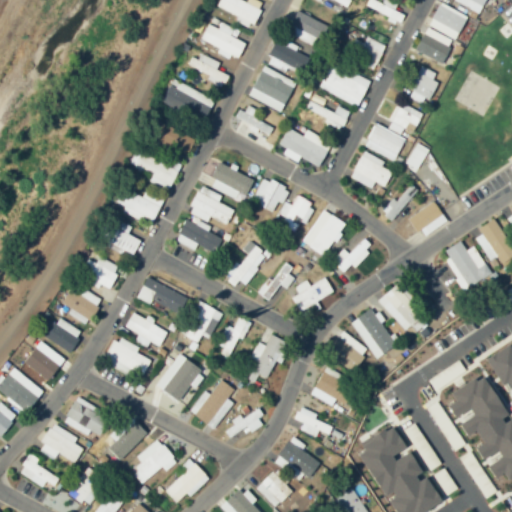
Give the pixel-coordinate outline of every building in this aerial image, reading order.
[(257,0),(246,0),(246,1),(242,0),(219,0),(216,6),(237,16),(235,21),(251,28),(262,2),(257,0)] [(485,0),(454,0),(454,2),(480,13),(485,0)] [(467,14),(439,4),(429,28),(457,38),(467,14)] [(320,47),(328,24),(294,11),(286,33),(320,47)] [(233,28),(220,22),(217,28),(208,23),(200,39),(218,48),(216,52),(229,59),(231,55),(238,58),(245,43),(229,35),(233,28)] [(453,39),(426,28),(416,51),(443,63),(453,39)] [(363,43),(350,37),(344,50),(376,65),(385,45),(366,37),(363,43)] [(306,56),(295,51),(298,46),(287,41),(285,46),(274,41),(265,64),(284,71),(286,68),(300,73),(306,56)] [(191,56),(187,66),(209,74),(206,82),(221,87),(229,66),(199,55),(198,59),(191,56)] [(357,106),(369,81),(330,63),(318,87),(357,106)] [(436,72),(416,65),(408,88),(412,90),(409,98),(421,103),(423,97),(430,100),(437,81),(433,80),(436,72)] [(295,82),(262,66),(247,96),(280,112),(295,82)] [(213,97),(170,79),(161,101),(204,119),(213,97)] [(305,109),(325,117),(322,122),(341,130),(349,111),(336,105),(333,111),(309,101),(305,109)] [(416,126),(422,113),(401,102),(388,128),(401,134),(407,122),(416,126)] [(271,126),(251,116),(255,109),(247,105),(244,112),(238,109),(234,116),(248,123),(242,136),(262,146),(271,126)] [(127,169),(170,187),(192,137),(157,122),(147,145),(155,149),(153,153),(137,146),(127,169)] [(364,147),(395,160),(404,137),(374,124),(364,147)] [(306,129),(303,136),(287,127),(278,144),(286,148),(283,154),(298,162),(300,157),(318,167),(331,143),(306,129)] [(404,163),(416,170),(428,149),(416,142),(404,163)] [(350,177),(371,188),(374,181),(384,186),(391,172),(381,167),(383,161),(363,151),(350,177)] [(249,178),(220,163),(208,186),(238,200),(249,178)] [(252,200),(273,210),(277,200),(282,203),(289,189),(263,177),(252,200)] [(381,212),(393,221),(416,189),(409,184),(397,202),(391,197),(381,212)] [(221,195),(200,186),(188,212),(207,221),(209,217),(226,224),(233,209),(218,202),(221,195)] [(122,210),(151,224),(163,199),(144,190),(141,197),(120,187),(113,202),(124,207),(122,210)] [(285,202),(278,214),(284,217),(280,224),(294,232),(300,221),(304,223),(314,204),(297,194),(291,205),(285,202)] [(422,229),(424,234),(446,224),(436,202),(408,215),(416,233),(422,229)] [(345,224),(322,209),(301,242),(324,256),(345,224)] [(511,256),(511,247),(492,218),(476,228),(480,233),(473,238),(489,261),(495,256),(501,264),(511,256)] [(130,225),(114,219),(112,224),(102,220),(95,237),(133,253),(139,239),(126,234),(130,225)] [(194,250),(196,244),(211,251),(218,236),(207,231),(209,226),(205,224),(203,228),(185,219),(174,241),(194,250)] [(348,254),(342,248),(330,260),(343,272),(351,264),(354,267),(373,247),(363,238),(348,254)] [(247,254),(240,264),(237,262),(225,280),(234,286),(239,280),(243,284),(265,253),(248,240),(241,250),(247,254)] [(461,290),(489,275),(473,245),(464,250),(459,241),(443,250),(449,259),(448,260),(457,277),(455,278),(461,290)] [(110,289),(120,267),(98,257),(95,262),(86,258),(78,275),(110,289)] [(257,293),(269,301),(279,285),(286,289),(293,277),(288,274),(292,267),(285,262),(272,281),(267,278),(257,293)] [(186,298),(146,277),(136,297),(149,304),(151,300),(178,314),(186,298)] [(298,294),(291,297),(299,311),(333,292),(325,277),(309,286),(306,280),(294,287),(298,294)] [(378,299),(403,332),(423,318),(398,284),(378,299)] [(82,288),(78,294),(69,289),(61,303),(70,308),(67,314),(85,324),(99,298),(82,288)] [(221,313),(198,300),(180,333),(196,342),(201,334),(207,338),(221,313)] [(352,320),(373,359),(396,346),(382,321),(381,322),(374,308),(352,320)] [(167,330),(146,318),(145,319),(133,312),(124,326),(138,334),(134,340),(146,347),(149,341),(158,346),(167,330)] [(216,344),(222,347),(219,354),(227,357),(236,337),(241,339),(249,322),(237,317),(232,327),(224,324),(216,344)] [(56,323),(49,319),(40,334),(69,352),(82,331),(59,318),(56,323)] [(326,351),(351,372),(368,351),(343,330),(326,351)] [(256,341),(250,358),(256,360),(252,371),(268,377),(274,360),(281,363),(286,351),(283,350),(286,341),(270,335),(266,345),(256,341)] [(150,359),(135,353),(138,346),(116,336),(107,358),(144,374),(150,359)] [(511,344),(487,359),(502,387),(509,383),(511,388),(511,344)] [(59,366),(34,347),(23,362),(49,381),(59,366)] [(166,384),(162,390),(178,401),(190,384),(195,388),(205,374),(177,354),(160,379),(166,384)] [(43,390),(13,367),(0,382),(0,393),(25,413),(43,390)] [(345,404),(355,383),(323,367),(310,395),(331,405),(334,399),(345,404)] [(511,478),(511,417),(511,416),(510,417),(485,376),(477,381),(475,378),(451,393),(455,401),(448,406),(455,418),(469,409),(473,416),(459,424),(468,437),(476,432),(483,443),(476,448),(483,461),(498,451),(502,458),(488,467),(496,479),(505,474),(509,481),(511,478)] [(233,389),(220,379),(209,394),(204,391),(189,411),(207,424),(233,389)] [(62,421),(86,435),(89,430),(99,435),(110,415),(75,396),(62,421)] [(0,435),(17,417),(0,401),(0,435)] [(262,425),(258,418),(263,415),(257,406),(232,423),(234,425),(224,431),(229,438),(247,427),(251,432),(262,425)] [(299,430),(314,437),(317,430),(328,434),(331,426),(313,418),(315,413),(298,406),(293,419),(302,422),(299,430)] [(119,460),(147,434),(129,415),(101,441),(119,460)] [(52,459),(57,452),(73,462),(82,448),(73,443),(76,437),(52,422),(40,441),(43,443),(38,450),(52,459)] [(424,511),(442,503),(427,475),(424,476),(410,450),(407,451),(395,428),(358,448),(385,500),(388,498),(395,511),(424,511)] [(305,444),(288,435),(274,461),(308,479),(318,461),(301,451),(305,444)] [(135,457),(140,463),(130,471),(141,484),(161,467),(165,472),(177,462),(158,439),(135,457)] [(35,464),(37,459),(29,454),(18,472),(42,487),(45,481),(53,486),(58,478),(35,464)] [(179,477),(164,491),(176,503),(186,493),(189,497),(209,478),(189,457),(173,472),(179,477)] [(87,506),(104,479),(85,467),(68,494),(87,506)] [(273,508),(290,491),(272,471),(254,488),(273,508)] [(259,511),(251,503),(255,499),(243,486),(221,506),(226,511),(259,511)] [(332,498),(339,511),(366,511),(353,487),(332,498)] [(115,511),(124,496),(108,488),(95,511),(115,511)] [(147,511),(136,503),(128,511),(147,511)]
